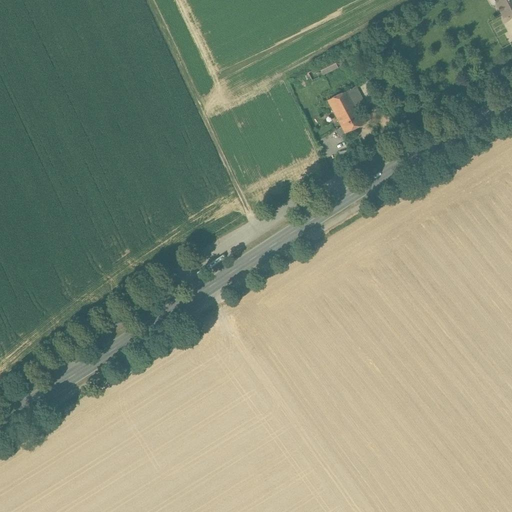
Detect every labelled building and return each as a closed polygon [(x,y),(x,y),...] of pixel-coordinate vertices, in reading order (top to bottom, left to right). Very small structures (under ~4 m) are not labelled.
[(511,0),(495,0),(505,17),(511,12),(511,0)] [(333,59),(319,66),(324,75),(338,68),(333,59)] [(319,66),(308,72),(312,81),(324,75),(319,66)] [(360,85),(352,88),(357,99),(361,109),(369,105),(360,85)] [(352,88),(330,98),(335,109),(357,99),(352,88)] [(357,99),(335,109),(346,134),(368,124),(361,109),(357,99)]
